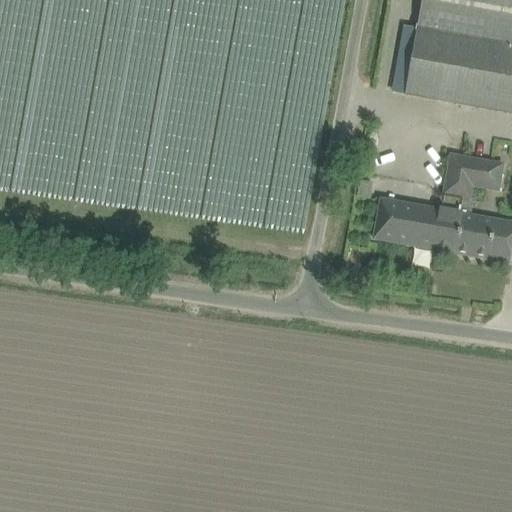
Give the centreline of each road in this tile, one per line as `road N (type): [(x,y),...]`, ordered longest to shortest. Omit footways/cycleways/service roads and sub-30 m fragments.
road 1 (unclassified): [(303,309),(362,0)]
road 2 (unclassified): [(303,309),(0,265)]
road 3 (unclassified): [(511,337),(303,309)]
